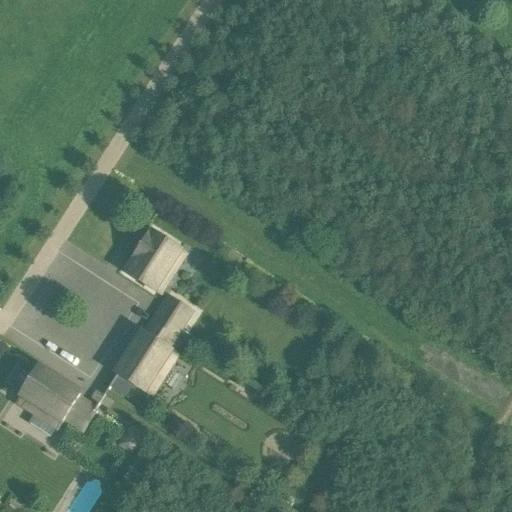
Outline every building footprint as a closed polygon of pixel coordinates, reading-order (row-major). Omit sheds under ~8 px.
[(137,258),(127,273),(159,294),(175,269),(170,266),(181,250),(154,232),(150,237),(149,236),(136,256),(137,258)] [(170,299),(158,317),(178,331),(191,312),(170,299)] [(167,348),(178,331),(158,317),(147,335),(144,333),(117,374),(119,375),(111,387),(126,396),(134,384),(143,391),(154,375),(161,380),(177,355),(167,348)] [(24,369),(14,385),(25,392),(18,403),(59,429),(65,419),(84,431),(97,411),(78,399),(80,395),(40,369),(35,377),(24,369)] [(131,429),(123,441),(136,449),(144,437),(131,429)]
